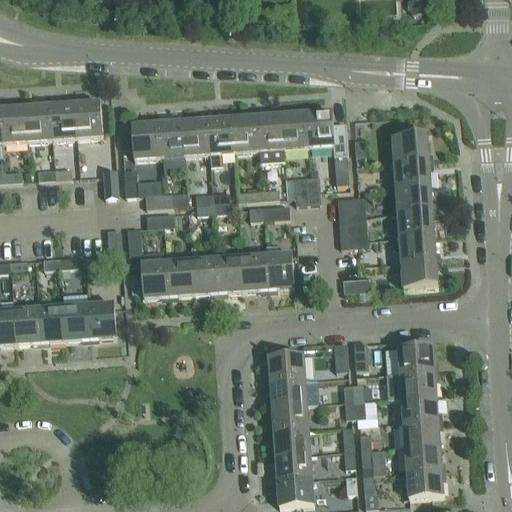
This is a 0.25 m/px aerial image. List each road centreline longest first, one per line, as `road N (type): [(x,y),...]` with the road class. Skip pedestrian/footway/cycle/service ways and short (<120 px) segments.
road 1 (unclassified): [(497,79),(59,54),(0,38)]
road 2 (residential): [(231,499),(226,367),(241,340),(498,318)]
road 3 (unclassified): [(511,491),(498,318)]
road 4 (unclassified): [(497,79),(481,112),(498,233)]
road 5 (residential): [(0,223),(136,216)]
road 6 (residential): [(76,511),(63,448),(31,432),(0,435)]
